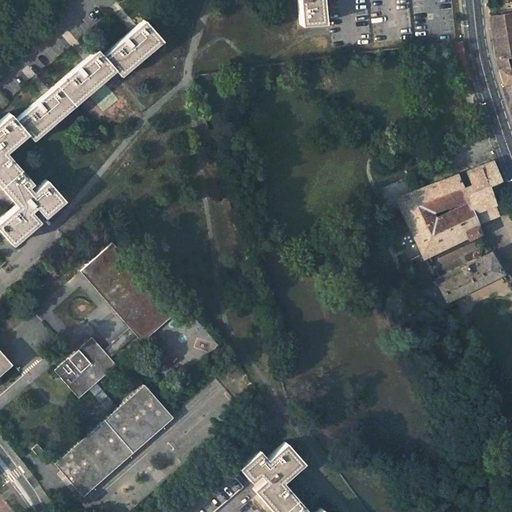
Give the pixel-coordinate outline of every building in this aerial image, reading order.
[(296,0),(299,24),(323,22),(320,0),(296,0)] [(511,66),(511,67),(509,57),(511,56),(511,14),(492,18),(495,43),(499,66),(506,89),(507,88),(509,96),(511,95),(511,94),(511,66)] [(158,37),(143,19),(102,55),(96,48),(52,86),(14,119),(8,112),(0,119),(0,182),(17,202),(0,216),(0,231),(8,241),(35,217),(29,209),(33,205),(40,213),(60,196),(44,178),(31,190),(27,185),(31,182),(2,149),(24,130),(30,137),(111,66),(117,73),(158,37)] [(444,42),(453,79),(469,75),(465,63),(462,41),(444,42)] [(442,125),(446,137),(465,130),(460,119),(442,125)] [(456,175),(396,198),(424,258),(466,236),(467,238),(479,232),(476,225),(499,215),(491,197),(487,185),(499,180),(492,161),(466,171),(471,186),(462,190),(456,175)] [(491,197),(503,192),(498,180),(487,185),(491,197)] [(173,313),(112,243),(80,271),(129,327),(135,334),(141,341),(173,313)] [(437,285),(445,300),(501,272),(489,252),(435,279),(431,281),(434,286),(437,285)] [(102,350),(91,337),(72,353),(54,369),(77,396),(87,388),(95,381),(114,364),(109,357),(102,350)] [(0,351),(0,371),(10,363),(0,351)] [(171,416),(143,384),(116,407),(109,413),(53,462),(81,495),(171,416)] [(257,448),(239,464),(252,478),(258,473),(262,478),(253,485),(259,492),(276,511),(324,511),(320,507),(314,511),(305,511),(307,511),(278,478),(300,459),(284,441),(265,457),(257,448)] [(47,455),(37,443),(31,448),(41,460),(47,455)] [(234,476),(193,511),(213,511),(243,486),(234,476)]
